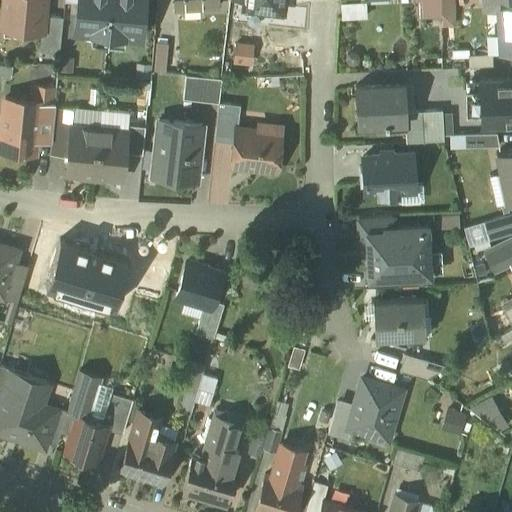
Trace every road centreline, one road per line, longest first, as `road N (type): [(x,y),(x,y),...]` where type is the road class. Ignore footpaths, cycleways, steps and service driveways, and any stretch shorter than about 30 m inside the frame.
road 1 (residential): [(0,201),(317,216)]
road 2 (residential): [(317,216),(312,118),(324,11)]
